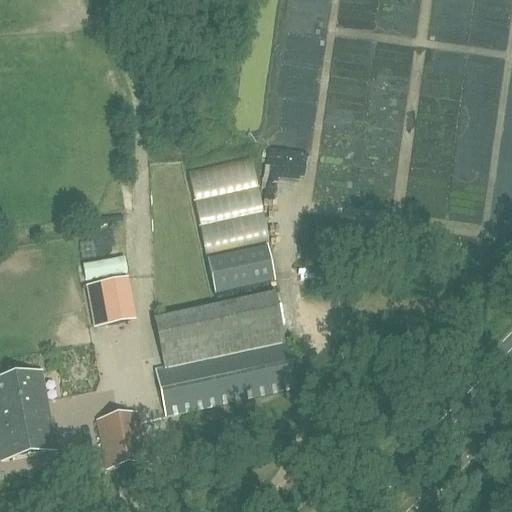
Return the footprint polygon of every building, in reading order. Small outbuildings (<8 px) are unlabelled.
[(201,207),(204,231),(205,231),(208,254),(271,244),(259,169),(195,179),(200,207),(201,207)] [(266,249),(206,262),(214,297),(273,284),(266,249)] [(132,323),(124,280),(83,288),(91,330),(132,323)] [(163,367),(284,342),(273,294),(152,321),(163,367)] [(284,342),(163,367),(154,369),(164,417),(296,389),(286,341),(284,342)] [(0,450),(2,461),(54,451),(39,373),(0,380),(0,450)] [(139,423),(137,413),(87,423),(94,453),(100,451),(104,471),(147,462),(139,423)]
